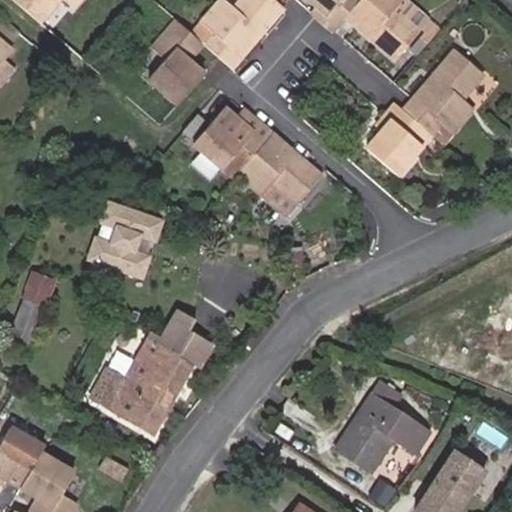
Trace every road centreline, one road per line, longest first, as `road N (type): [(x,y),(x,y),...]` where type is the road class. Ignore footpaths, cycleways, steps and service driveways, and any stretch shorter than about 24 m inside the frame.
road 1 (residential): [(157,511),(189,460),(308,318),(417,257)]
road 2 (residential): [(220,75),(388,210),(417,257)]
